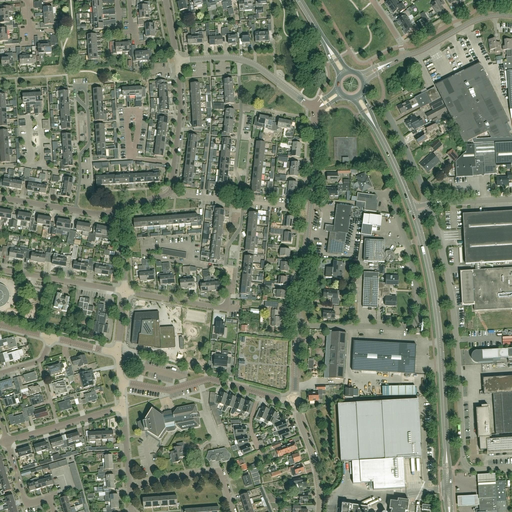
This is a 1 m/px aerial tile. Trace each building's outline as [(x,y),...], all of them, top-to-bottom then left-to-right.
[(190,6),(192,15),(195,14),(193,7),(203,4),(201,0),(193,0),(194,5),(190,6)] [(216,3),(215,0),(205,0),(208,8),(208,10),(211,9),(211,8),(210,4),(216,3)] [(215,0),(216,3),(222,1),(224,10),(227,9),(226,5),(225,0),(215,0)] [(242,0),(242,2),(239,2),(239,11),(245,11),(253,10),(252,0),(242,0)] [(263,7),(262,4),(267,4),(266,0),(258,0),(259,2),(256,2),(256,9),(256,13),(256,14),(263,14),(263,13),(263,7)] [(389,8),(397,2),(395,0),(389,0),(386,3),(386,4),(386,5),(388,8),(389,7),(389,8)] [(437,15),(445,11),(442,6),(445,5),(441,0),(435,0),(434,1),(436,3),(431,5),(437,15)] [(187,7),(186,3),(186,1),(178,3),(180,11),(185,9),(187,16),(188,15),(189,18),(192,17),(191,15),(192,15),(190,6),(187,7)] [(140,13),(149,12),(149,6),(150,6),(150,2),(145,3),(137,3),(138,9),(140,9),(140,13)] [(398,4),(397,2),(389,8),(393,14),(396,11),(398,14),(406,9),(403,3),(400,5),(398,4)] [(48,5),(39,6),(40,11),(44,11),(44,14),(53,13),(56,13),(55,8),(54,8),(53,8),(46,8),(46,7),(48,7),(48,5)] [(0,10),(0,16),(9,16),(11,16),(11,12),(13,12),(13,7),(0,8),(0,11),(0,10)] [(401,26),(410,20),(408,17),(410,16),(407,11),(402,14),(403,17),(398,20),(399,22),(398,22),(399,25),(400,25),(401,26)] [(140,19),(138,19),(138,22),(146,22),(149,22),(149,19),(149,12),(140,13),(140,19)] [(9,21),(9,16),(0,16),(0,17),(0,24),(5,23),(5,26),(13,26),(15,26),(15,21),(12,22),(12,21),(9,21)] [(44,23),(41,23),(41,29),(47,28),(57,28),(58,28),(58,22),(57,22),(53,22),(53,19),(44,20),(44,23)] [(410,21),(410,20),(401,26),(404,31),(403,31),(405,35),(409,33),(408,32),(414,29),(409,21),(410,21)] [(146,25),(146,31),(155,31),(155,24),(149,25),(149,22),(146,22),(138,22),(139,26),(146,25)] [(3,29),(0,29),(0,35),(7,36),(7,31),(13,31),(13,26),(5,26),(3,26),(3,29)] [(250,43),(249,36),(249,34),(242,34),(242,29),(239,29),(239,37),(242,37),(242,44),(250,43)] [(146,31),(146,35),(144,35),(144,41),(145,41),(152,41),(152,37),(155,37),(155,31),(146,31)] [(206,31),(206,32),(207,40),(207,42),(210,42),(210,46),(217,45),(216,34),(209,34),(209,31),(206,31)] [(199,33),(198,33),(195,33),(196,44),(203,44),(203,43),(207,42),(207,40),(206,32),(203,32),(199,32),(199,33)] [(196,44),(195,33),(191,34),(191,37),(188,37),(188,34),(184,34),(184,41),(188,41),(188,45),(196,44)] [(8,39),(7,36),(0,35),(0,42),(4,42),(4,45),(13,45),(19,44),(19,41),(13,41),(12,39),(8,39)] [(236,35),(236,36),(229,36),(229,45),(232,44),(232,46),(236,45),(236,44),(237,44),(236,41),(238,41),(238,35),(236,35)] [(50,36),(51,42),(44,42),(45,53),(51,53),(51,46),(54,46),(54,36),(50,36)] [(38,45),(38,37),(35,37),(35,47),(39,47),(39,54),(45,53),(44,42),(41,42),(41,45),(38,45)] [(496,39),(489,40),(490,50),(494,49),(495,53),(501,52),(500,45),(497,46),(496,39)] [(511,116),(511,49),(511,50),(511,40),(504,41),(505,47),(503,47),(503,51),(507,50),(507,58),(506,58),(507,62),(503,62),(506,80),(508,80),(509,100),(510,110),(511,116)] [(133,55),(132,46),(132,41),(129,41),(129,43),(122,43),(123,52),(129,52),(129,57),(133,57),(133,55)] [(116,42),(113,42),(110,42),(110,54),(112,54),(117,54),(117,53),(123,52),(122,43),(116,44),(116,42)] [(143,61),(142,52),(136,53),(135,45),(132,46),(133,55),(133,57),(133,62),(139,61),(139,68),(143,68),(143,61)] [(35,47),(32,47),(33,56),(27,56),(27,65),(34,64),(33,60),(36,60),(35,47)] [(23,54),(23,57),(21,57),(20,52),(21,52),(21,48),(17,48),(17,61),(21,61),(21,65),(27,65),(27,56),(26,54),(23,54)] [(147,52),(142,52),(143,61),(149,61),(152,61),(152,57),(151,50),(147,50),(147,52)] [(14,61),(13,54),(5,54),(6,59),(2,59),(2,66),(10,66),(10,62),(14,61)] [(470,56),(460,60),(464,70),(469,68),(467,64),(470,63),(469,60),(471,59),(470,56)] [(481,64),(459,74),(488,132),(491,139),(511,138),(509,132),(505,124),(509,122),(484,70),(481,64)] [(459,74),(436,86),(439,93),(464,144),(472,140),(476,138),(488,132),(459,74)] [(156,81),(157,89),(159,89),(159,92),(168,92),(168,85),(166,85),(166,81),(156,81)] [(62,98),(69,98),(68,91),(68,86),(64,87),(64,89),(57,89),(57,92),(58,99),(62,98)] [(145,88),(142,88),(142,87),(135,87),(136,96),(136,101),(138,101),(139,107),(142,107),(141,101),(142,98),(142,96),(146,96),(145,88)] [(429,104),(440,99),(440,98),(435,87),(414,98),(414,99),(408,102),(408,101),(398,107),(401,114),(412,109),(411,107),(417,104),(420,109),(429,104)] [(123,89),(119,89),(119,95),(123,95),(123,97),(126,97),(127,102),(130,101),(129,97),(130,97),(129,88),(123,88),(123,89)] [(8,95),(8,91),(0,92),(1,95),(0,95),(0,101),(6,101),(5,95),(8,95)] [(440,99),(429,104),(433,111),(426,115),(429,121),(431,120),(433,123),(448,115),(447,112),(440,99)] [(160,105),(160,107),(159,108),(159,109),(159,110),(159,111),(160,111),(161,111),(161,114),(169,114),(168,111),(169,111),(169,105),(160,105)] [(108,114),(95,115),(95,121),(104,121),(104,122),(107,122),(107,114),(108,114)] [(168,116),(156,115),(156,120),(159,121),(158,124),(167,126),(168,125),(168,124),(169,123),(168,122),(168,119),(168,116)] [(264,128),(267,117),(260,116),(259,119),(255,118),(254,123),(255,123),(255,126),(264,128)] [(406,123),(405,123),(407,126),(408,126),(409,129),(413,128),(414,130),(424,125),(421,120),(418,121),(415,116),(411,118),(412,119),(406,122),(406,123)] [(273,119),(267,117),(264,128),(267,129),(268,130),(274,132),(276,123),(273,123),(273,119)] [(276,123),(274,132),(277,132),(277,130),(281,131),(281,128),(284,129),(286,121),(279,120),(279,124),(276,123)] [(286,121),(284,129),(288,130),(287,133),(286,137),(293,138),(293,134),(295,127),(292,127),(293,122),(286,121)] [(202,122),(193,122),(193,129),(194,128),(194,132),(203,132),(202,128),(202,122)] [(434,122),(425,127),(428,132),(436,128),(434,122)] [(224,128),(224,133),(222,133),(222,136),(229,137),(230,134),(232,134),(233,129),(224,128)] [(4,129),(0,129),(0,137),(8,137),(12,137),(12,134),(8,134),(8,131),(4,131),(4,129)] [(423,132),(414,138),(419,145),(427,139),(423,132)] [(349,160),(357,160),(357,137),(334,138),(334,161),(343,160),(343,163),(349,163),(349,160)] [(293,150),(301,151),(301,144),(297,144),(297,140),(289,140),(288,146),(293,147),(293,150)] [(437,140),(430,147),(435,152),(442,145),(437,140)] [(511,142),(495,144),(475,145),(466,145),(467,151),(456,162),(456,177),(473,177),(473,176),(479,176),(479,175),(482,175),(482,176),(483,176),(484,176),(484,175),(497,174),(496,170),(496,166),(511,165),(511,142)] [(106,157),(106,150),(97,151),(98,157),(99,157),(99,160),(107,160),(106,157)] [(278,158),(282,159),(288,159),(288,156),(289,156),(300,157),(301,151),(293,150),(292,153),(290,153),(288,153),(287,156),(282,156),(279,155),(278,158)] [(427,173),(440,162),(432,153),(420,165),(427,173)] [(278,158),(277,158),(277,161),(278,162),(281,162),(287,162),(286,166),(288,166),(291,166),(291,170),(299,170),(299,164),(289,163),(288,163),(288,159),(282,159),(278,158)] [(73,160),(64,160),(61,161),(61,169),(66,169),(66,167),(73,166),(73,160)] [(16,181),(15,189),(21,190),(23,182),(25,183),(26,178),(27,178),(28,169),(25,169),(24,177),(23,177),(22,178),(21,178),(20,180),(20,182),(16,181)] [(4,177),(4,181),(1,181),(0,186),(3,186),(3,187),(9,188),(10,180),(11,178),(12,170),(9,170),(8,175),(5,175),(4,177)] [(508,177),(496,178),(497,186),(508,186),(508,180),(511,180),(511,173),(507,174),(508,177)] [(362,191),(371,187),(368,179),(366,179),(364,175),(357,178),(359,182),(358,182),(362,191)] [(183,180),(182,182),(183,183),(183,186),(191,187),(191,188),(195,188),(195,185),(192,184),(193,180),(184,179),(184,180),(183,180)] [(210,182),(207,182),(206,190),(210,191),(210,185),(218,186),(218,189),(222,190),(222,191),(225,192),(226,190),(227,190),(228,189),(228,187),(227,186),(227,184),(218,183),(210,182)] [(338,196),(338,189),(328,189),(328,188),(327,188),(327,196),(338,196)] [(61,190),(61,194),(58,193),(58,196),(60,196),(70,198),(71,192),(61,190)] [(357,193),(356,202),(365,203),(364,211),(376,212),(377,203),(376,202),(376,199),(374,196),(357,193)] [(334,226),(332,226),(329,253),(344,255),(346,234),(348,234),(350,218),(351,218),(351,215),(352,207),(337,205),(334,226)] [(225,210),(221,210),(221,207),(213,206),(213,212),(216,212),(215,216),(224,217),(225,216),(225,214),(224,213),(225,210)] [(250,213),(249,213),(249,219),(257,220),(258,211),(250,210),(250,213)] [(4,222),(4,223),(5,224),(7,221),(8,219),(11,220),(12,212),(6,211),(4,222)] [(462,272),(461,273),(463,304),(464,305),(474,305),(474,306),(474,311),(511,308),(511,268),(480,270),(480,264),(489,263),(511,261),(511,211),(463,215),(466,264),(475,264),(475,271),(472,271),(472,272),(462,272)] [(24,222),(23,227),(23,229),(26,230),(26,228),(27,228),(27,222),(31,223),(32,215),(25,214),(24,222)] [(193,215),(191,215),(191,224),(191,227),(199,226),(201,226),(201,216),(197,216),(197,215),(196,214),(194,214),(193,215)] [(364,215),(361,235),(371,236),(372,231),(376,231),(377,224),(380,225),(381,217),(382,217),(370,215),(364,215)] [(52,218),(45,217),(44,224),(43,227),(50,229),(49,234),(52,235),(53,228),(54,224),(51,223),(52,218)] [(290,231),(290,227),(293,228),(294,218),(286,217),(285,227),(281,226),(281,230),(282,230),(288,230),(289,231),(290,231)] [(65,220),(58,219),(57,229),(56,231),(63,232),(63,228),(65,220)] [(83,232),(82,236),(89,237),(89,234),(89,233),(91,225),(84,224),(83,232)] [(91,243),(91,244),(94,245),(95,242),(95,238),(102,239),(104,227),(97,226),(96,234),(96,235),(93,235),(91,243)] [(111,228),(104,227),(102,239),(112,241),(114,233),(110,233),(111,228)] [(284,242),(291,243),(292,234),(289,233),(289,231),(288,230),(282,230),(281,230),(274,229),(274,234),(278,235),(278,231),(282,232),(282,235),(281,242),(284,242)] [(385,253),(384,255),(385,241),(365,240),(364,261),(384,262),(385,262),(385,263),(387,263),(388,261),(390,261),(389,262),(390,262),(391,262),(392,262),(393,260),(395,259),(395,258),(395,257),(395,256),(395,255),(394,254),(394,253),(393,252),(392,252),(391,251),(390,251),(389,251),(388,251),(387,251),(386,252),(385,253)] [(7,247),(5,257),(9,257),(9,258),(16,259),(17,255),(18,248),(15,247),(14,250),(11,250),(12,243),(8,243),(7,247)] [(255,245),(246,244),(245,251),(248,251),(248,253),(254,254),(254,252),(255,245)] [(70,264),(70,268),(74,268),(73,270),(80,271),(82,261),(82,260),(79,259),(78,263),(75,262),(75,260),(76,260),(78,246),(74,245),(73,248),(72,257),(70,264)] [(21,249),(18,248),(17,255),(16,259),(23,260),(23,259),(27,259),(28,250),(29,250),(25,249),(21,249)] [(290,258),(290,250),(281,249),(280,257),(290,258)] [(28,250),(27,259),(31,260),(31,261),(37,262),(39,251),(36,251),(35,254),(32,253),(32,251),(28,250)] [(39,251),(37,262),(44,264),(45,262),(48,263),(50,253),(46,253),(46,256),(42,255),(43,252),(39,251)] [(204,252),(201,252),(201,256),(211,257),(210,260),(219,261),(220,254),(213,254),(211,253),(204,252)] [(54,254),(50,253),(48,263),(52,264),(52,265),(59,266),(61,255),(58,255),(58,254),(54,254)] [(61,255),(59,266),(66,267),(70,268),(70,264),(72,257),(67,256),(61,255)] [(82,261),(80,271),(87,272),(87,271),(91,271),(93,262),(93,259),(89,259),(89,261),(82,260),(82,261)] [(93,262),(91,271),(95,272),(95,274),(102,275),(103,264),(100,264),(99,267),(96,266),(97,263),(93,262),(94,259),(93,259),(93,262)] [(284,263),(284,260),(278,259),(277,263),(279,263),(278,266),(281,267),(281,271),(288,272),(289,264),(284,263)] [(142,260),(142,266),(138,267),(139,272),(140,282),(147,281),(145,260),(142,260)] [(149,260),(145,260),(147,276),(147,281),(154,280),(154,276),(155,276),(155,270),(149,270),(149,260)] [(327,268),(326,278),(332,278),(339,278),(342,279),(342,272),(339,272),(340,266),(342,266),(342,264),(343,262),(334,261),(333,264),(333,268),(327,268)] [(107,265),(103,264),(102,275),(108,276),(109,275),(112,275),(113,269),(110,268),(106,268),(107,265)] [(207,285),(208,292),(215,291),(216,291),(216,292),(220,292),(219,282),(214,283),(211,283),(210,277),(210,271),(206,271),(207,278),(207,281),(207,285)] [(363,307),(377,308),(378,298),(385,298),(385,306),(396,306),(396,297),(388,297),(389,285),(398,285),(398,276),(386,276),(386,283),(378,283),(379,273),(364,272),(363,307)] [(264,283),(264,286),(272,287),(272,284),(275,284),(287,286),(287,278),(279,277),(279,281),(275,281),(275,282),(264,281),(264,283)] [(3,286),(1,285),(0,284),(0,307),(1,307),(3,306),(6,304),(8,302),(7,302),(8,300),(9,298),(9,296),(9,293),(8,290),(6,288),(3,286)] [(250,289),(242,288),(241,295),(242,295),(241,299),(244,299),(251,300),(252,300),(253,293),(250,292),(250,289)] [(286,292),(278,291),(274,290),(273,294),(275,294),(275,298),(285,299),(286,292)] [(339,291),(324,290),(324,294),(323,298),(326,298),(326,297),(333,298),(332,305),(339,305),(339,302),(340,299),(338,299),(339,291)] [(55,302),(54,306),(54,307),(55,308),(62,310),(62,311),(66,312),(67,306),(69,307),(69,304),(68,304),(69,298),(66,297),(66,298),(61,297),(61,294),(57,293),(56,298),(55,298),(54,302),(55,302)] [(81,299),(80,299),(80,302),(79,302),(78,307),(83,308),(81,315),(86,316),(87,315),(90,316),(90,315),(91,312),(92,312),(93,307),(88,306),(90,299),(84,298),(84,299),(81,299)] [(95,318),(96,318),(96,322),(95,322),(93,332),(97,333),(103,334),(103,333),(107,334),(108,329),(108,328),(108,325),(105,325),(106,320),(107,320),(108,315),(102,314),(104,306),(98,305),(95,318)] [(335,315),(340,316),(341,307),(334,306),(333,312),(324,311),(323,319),(334,320),(335,315)] [(272,327),(280,327),(280,321),(282,321),(282,318),(278,318),(278,311),(273,311),(272,318),(273,318),(272,327)] [(135,313),(131,344),(149,346),(149,343),(152,343),(152,348),(153,349),(154,349),(174,348),(175,348),(175,347),(174,328),(174,327),(173,327),(160,328),(159,312),(135,313)] [(472,316),(472,323),(474,323),(474,329),(484,329),(484,317),(476,317),(476,316),(472,316)] [(217,327),(214,327),(213,327),(212,340),(217,340),(218,335),(223,335),(224,324),(217,323),(217,327)] [(344,366),(346,341),(346,333),(331,332),(328,378),(343,379),(344,366)] [(8,339),(8,338),(0,340),(0,347),(4,347),(3,344),(7,343),(9,349),(17,347),(14,337),(8,339)] [(410,377),(410,374),(415,374),(416,345),(354,342),(352,371),(405,374),(405,377),(410,377)] [(472,355),(472,357),(472,358),(472,359),(472,360),(473,361),(474,362),(475,363),(477,363),(478,363),(493,362),(493,359),(508,358),(507,349),(482,351),(481,351),(477,351),(476,351),(475,352),(474,352),(473,353),(472,354),(472,355)] [(3,353),(5,362),(9,361),(20,358),(20,355),(23,354),(22,350),(18,351),(7,354),(7,352),(3,353)] [(216,353),(212,353),(211,361),(214,361),(214,367),(218,368),(218,367),(220,367),(222,355),(216,354),(216,353)] [(228,355),(222,355),(220,367),(223,367),(223,368),(227,369),(227,362),(231,363),(232,355),(228,355)] [(85,356),(83,356),(72,359),(74,366),(80,364),(80,367),(86,365),(87,365),(85,356)] [(62,364),(60,365),(59,363),(48,367),(50,374),(61,371),(61,369),(63,368),(64,368),(64,367),(63,365),(63,364),(62,364)] [(37,380),(35,372),(24,375),(26,383),(37,380)] [(92,373),(90,374),(86,375),(85,372),(79,374),(83,388),(93,385),(92,381),(94,380),(92,373)] [(483,378),(484,392),(480,392),(480,395),(484,395),(493,394),(494,408),(496,435),(511,434),(511,433),(511,376),(500,377),(483,378)] [(10,379),(0,382),(0,388),(0,390),(12,386),(10,379)] [(64,381),(53,384),(55,392),(56,395),(66,393),(65,389),(66,389),(64,381)] [(32,386),(28,388),(30,395),(41,392),(39,385),(32,387),(32,386)] [(308,393),(309,397),(307,398),(307,400),(309,401),(315,401),(315,403),(319,403),(318,395),(322,395),(322,391),(325,391),(329,391),(329,388),(335,388),(335,385),(329,385),(329,386),(325,386),(317,386),(317,390),(318,390),(318,393),(308,393)] [(415,395),(415,386),(388,387),(388,396),(415,395)] [(353,398),(354,389),(345,389),(345,397),(353,398)] [(80,396),(77,397),(77,399),(79,404),(82,403),(82,405),(87,403),(86,402),(91,400),(91,401),(92,402),(93,403),(94,402),(95,401),(95,400),(98,399),(95,392),(94,390),(91,390),(92,393),(84,395),(86,399),(82,400),(80,396)] [(215,392),(210,392),(209,404),(217,425),(222,423),(214,403),(215,392)] [(225,401),(227,395),(221,393),(220,398),(215,396),(214,404),(219,405),(219,404),(223,405),(224,405),(225,401)] [(77,399),(77,397),(76,394),(70,395),(70,397),(64,399),(65,402),(58,404),(61,412),(72,408),(70,401),(77,399)] [(3,399),(6,407),(17,404),(14,395),(14,396),(3,399)] [(44,402),(42,396),(31,399),(33,406),(44,402)] [(224,405),(223,405),(221,411),(225,412),(228,407),(232,408),(233,404),(234,404),(236,398),(230,396),(228,402),(225,401),(224,405)] [(232,408),(230,414),(233,415),(235,413),(240,414),(240,411),(241,411),(242,407),(244,401),(238,399),(236,405),(234,404),(233,404),(232,408)] [(418,400),(338,405),(341,462),(352,462),(353,484),(373,483),(374,491),(405,489),(403,459),(421,458),(418,400)] [(241,411),(240,411),(240,414),(244,415),(245,412),(249,414),(253,404),(247,402),(245,408),(242,407),(241,411)] [(155,408),(153,409),(153,408),(145,420),(145,421),(143,421),(143,422),(138,423),(138,422),(137,422),(139,432),(141,432),(142,432),(145,431),(147,431),(148,432),(147,432),(159,440),(160,440),(159,439),(161,439),(167,431),(168,432),(175,431),(177,428),(182,431),(200,427),(199,426),(200,426),(199,418),(198,418),(197,414),(198,414),(196,406),(195,406),(195,405),(177,408),(174,413),(171,411),(164,412),(163,414),(155,408)] [(511,438),(493,439),(493,440),(490,440),(489,437),(491,437),(489,408),(488,408),(487,406),(487,405),(483,406),(481,406),(481,408),(477,409),(476,409),(478,438),(479,438),(480,450),(487,450),(487,453),(511,451),(511,438)] [(266,416),(269,410),(263,408),(261,414),(258,412),(255,419),(260,421),(261,418),(264,420),(265,420),(266,416)] [(46,409),(35,412),(34,412),(35,415),(36,419),(48,415),(46,409)] [(265,420),(264,420),(263,423),(267,425),(269,422),(273,424),(275,419),(278,414),(272,412),(269,417),(266,416),(265,420)] [(20,415),(14,417),(13,414),(8,415),(9,419),(11,425),(17,423),(18,424),(22,423),(25,422),(23,415),(20,415)] [(275,419),(273,424),(274,428),(277,427),(278,431),(282,429),(287,428),(287,427),(288,426),(287,425),(286,422),(283,423),(280,424),(279,421),(275,419)] [(242,434),(245,434),(245,433),(247,433),(247,431),(246,431),(246,428),(244,428),(240,428),(240,425),(233,425),(233,430),(236,430),(236,434),(242,434)] [(273,436),(278,436),(279,440),(290,436),(290,435),(291,435),(291,433),(290,433),(289,430),(286,431),(287,431),(284,432),(282,429),(278,431),(272,433),(273,436)] [(78,432),(72,434),(75,441),(75,444),(79,443),(81,443),(78,432)] [(96,440),(95,432),(89,433),(89,436),(87,436),(87,443),(90,443),(90,442),(96,441),(96,440)] [(68,440),(65,440),(67,447),(70,447),(69,443),(75,441),(72,434),(66,436),(68,440)] [(236,434),(234,434),(235,441),(238,440),(239,444),(239,445),(243,444),(248,443),(248,442),(249,442),(249,440),(248,440),(248,437),(245,437),(243,438),(242,434),(236,434)] [(56,439),(58,446),(62,445),(63,449),(67,447),(65,440),(63,441),(62,437),(56,439)] [(58,446),(56,439),(50,441),(53,448),(55,447),(57,452),(60,451),(58,446)] [(46,442),(40,444),(42,451),(46,450),(46,451),(49,450),(51,450),(49,443),(46,444),(46,442)] [(279,448),(279,450),(276,451),(278,455),(281,454),(281,455),(297,450),(297,449),(297,448),(296,446),(295,446),(294,443),(288,445),(284,446),(279,448)] [(42,451),(40,444),(34,445),(36,453),(42,451)] [(239,445),(239,444),(236,445),(239,452),(241,451),(243,455),(252,451),(251,450),(253,450),(252,448),(252,449),(250,445),(248,446),(245,447),(243,444),(239,445)] [(174,451),(170,452),(172,464),(180,462),(179,458),(185,457),(182,446),(174,448),(174,451)] [(24,449),(26,456),(32,455),(30,447),(24,449)] [(206,458),(209,462),(211,460),(212,461),(215,461),(217,456),(219,457),(223,462),(229,461),(231,455),(225,448),(208,452),(206,458)] [(26,456),(24,449),(18,450),(20,458),(26,456)] [(109,452),(102,453),(96,453),(97,456),(102,456),(102,459),(103,463),(105,463),(113,462),(112,455),(110,455),(109,452)] [(295,464),(295,463),(301,461),(298,454),(289,457),(290,460),(289,460),(291,465),(295,464)] [(238,461),(242,472),(247,470),(243,459),(238,461)] [(105,463),(106,467),(100,467),(100,469),(98,470),(98,473),(110,472),(109,469),(113,469),(113,462),(105,463)] [(301,466),(300,463),(288,467),(289,470),(291,469),(293,477),(297,476),(296,474),(304,472),(302,465),(301,466)] [(98,473),(98,475),(96,475),(97,481),(103,480),(103,479),(106,479),(107,482),(114,482),(114,475),(110,475),(110,472),(98,473)] [(45,479),(48,486),(53,485),(50,474),(45,476),(45,479)] [(252,484),(249,475),(243,477),(245,486),(252,484)] [(42,488),(40,481),(39,478),(33,480),(36,490),(42,488)] [(0,481),(1,484),(0,484),(0,487),(2,487),(2,486),(9,484),(8,479),(0,481)] [(45,479),(40,481),(42,488),(48,486),(45,479)] [(299,488),(307,486),(306,480),(301,481),(301,479),(293,480),(294,481),(289,482),(290,486),(294,485),(295,485),(295,488),(296,489),(299,488)] [(36,490),(33,480),(31,480),(31,483),(28,484),(30,492),(36,490)] [(480,510),(475,511),(474,511),(492,511),(497,511),(495,485),(490,485),(489,481),(485,481),(486,485),(478,486),(480,510)] [(506,504),(505,484),(506,484),(506,481),(495,482),(496,485),(497,511),(504,511),(506,511),(506,509),(507,509),(507,505),(506,504)] [(99,487),(94,488),(95,493),(99,493),(105,492),(111,492),(111,489),(115,489),(114,482),(107,482),(107,486),(103,486),(103,487),(99,487)] [(2,487),(3,491),(2,492),(1,492),(2,495),(4,494),(4,492),(11,490),(9,484),(2,486),(2,487)] [(247,492),(247,493),(240,495),(242,501),(249,499),(249,496),(251,495),(249,491),(247,492)] [(111,495),(111,492),(105,492),(105,498),(111,498),(111,502),(118,501),(118,495),(111,495)] [(304,492),(294,493),(294,498),(300,498),(300,501),(299,501),(299,505),(305,504),(305,501),(308,501),(308,494),(304,495),(304,492)] [(5,497),(6,501),(3,501),(4,504),(7,503),(14,501),(12,495),(5,497)] [(62,504),(69,502),(67,496),(60,498),(62,504)] [(177,496),(168,497),(169,506),(178,505),(177,496)] [(477,496),(456,497),(457,508),(477,506),(477,496)] [(160,497),(151,498),(152,507),(160,507),(160,497)] [(168,497),(160,497),(160,507),(169,506),(168,497)] [(152,507),(151,498),(143,498),(143,508),(152,507)] [(251,504),(249,499),(242,501),(244,507),(251,504)] [(367,511),(368,508),(358,506),(349,505),(342,504),(341,510),(342,511),(341,511),(405,511),(408,511),(409,501),(398,500),(398,502),(390,501),(389,510),(392,510),(392,511),(391,511),(367,511)] [(7,507),(4,508),(5,510),(8,509),(16,507),(14,501),(7,503),(8,506),(8,507),(7,507)] [(106,506),(106,508),(103,509),(103,511),(109,511),(115,511),(115,508),(119,508),(118,501),(111,502),(111,505),(106,506)] [(69,502),(62,504),(63,510),(71,508),(69,502)]
